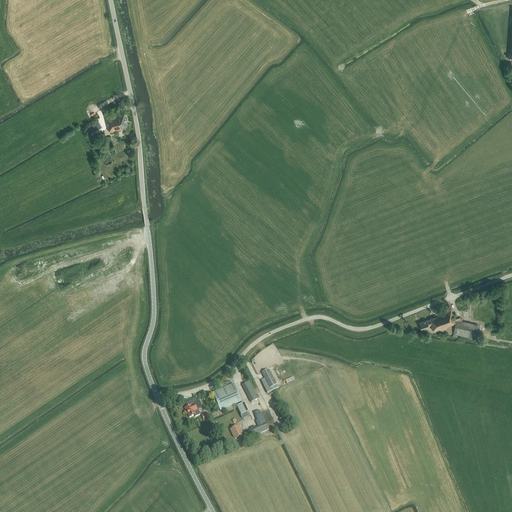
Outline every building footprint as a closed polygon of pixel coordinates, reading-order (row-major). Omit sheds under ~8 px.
[(121,128),(128,127),(124,112),(105,117),(107,128),(108,127),(109,132),(122,129),(121,128)] [(102,127),(98,121),(86,127),(90,134),(102,127)] [(427,320),(419,323),(422,330),(429,327),(429,325),(431,325),(434,332),(455,324),(456,324),(455,319),(452,314),(450,310),(444,312),(434,316),(435,317),(429,319),(429,320),(427,320)] [(455,324),(453,333),(475,338),(475,337),(478,325),(462,321),(460,317),(455,319),(456,324),(455,324)] [(266,379),(261,382),(267,394),(278,388),(268,370),(263,373),(266,379)] [(248,382),(242,386),(251,403),(257,399),(252,389),(249,382),(248,382)] [(242,402),(234,384),(212,393),(220,412),(242,402)] [(188,414),(189,418),(194,415),(195,417),(200,415),(198,411),(199,408),(202,406),(199,400),(197,401),(195,399),(185,403),(187,408),(185,409),(186,411),(184,412),(186,415),(188,414)] [(244,403),(237,406),(241,416),(242,419),(248,416),(247,413),(248,412),(244,403)] [(266,423),(262,414),(260,414),(255,416),(255,417),(259,426),(266,423)] [(234,428),(230,429),(235,439),(243,436),(238,426),(234,428)]
